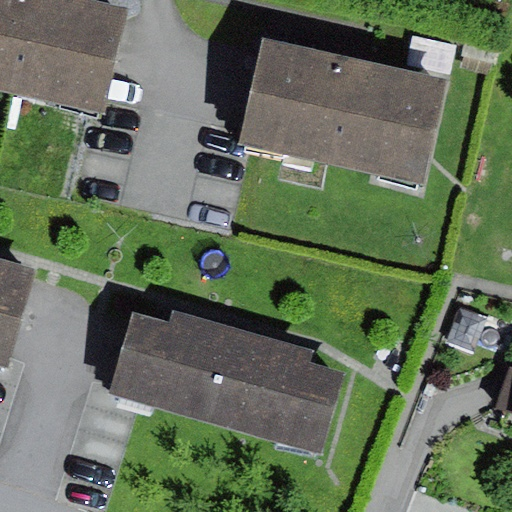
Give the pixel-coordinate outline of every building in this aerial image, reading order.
[(127,15),(58,0),(0,0),(0,94),(104,118),(108,102),(127,15)] [(511,15),(498,73),(511,76),(511,15)] [(448,88),(268,44),(243,148),(422,191),(448,88)] [(36,274),(0,262),(0,371),(6,373),(36,274)] [(170,327),(133,316),(110,400),(324,458),(346,377),(311,368),(315,353),(174,314),(170,327)] [(511,370),(495,419),(511,425),(511,370)]
